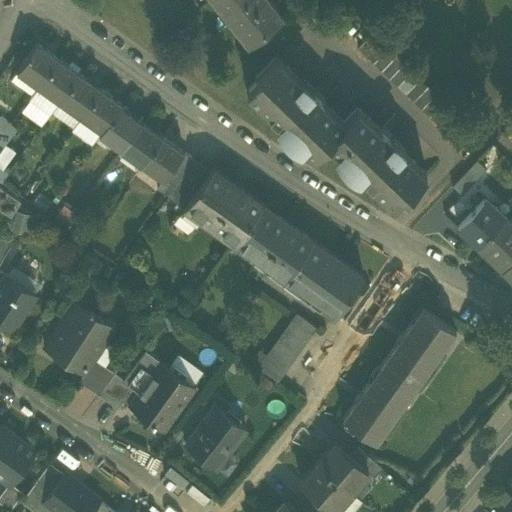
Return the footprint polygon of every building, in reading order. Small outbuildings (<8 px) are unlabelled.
[(218,0),(231,15),(233,13),(244,26),(241,28),(249,39),(282,13),(271,0),(218,0)] [(233,13),(231,15),(241,28),(244,26),(233,13)] [(357,46),(365,54),(380,38),(372,31),(357,46)] [(388,46),(380,38),(365,54),(373,61),(388,46)] [(38,84),(41,80),(58,56),(37,41),(20,64),(31,73),(28,76),(38,84)] [(396,54),(388,46),(373,61),(381,69),(396,54)] [(404,61),(396,54),(381,69),(389,76),(404,61)] [(59,99),(62,95),(79,71),(58,56),(41,80),(51,88),(48,92),(59,99)] [(314,155),(328,140),(345,122),(344,121),(322,100),(323,99),(315,91),(314,92),(276,56),(256,77),(258,79),(247,90),(314,155)] [(412,69),(404,61),(389,76),(397,84),(412,69)] [(11,78),(32,93),(38,84),(28,76),(31,73),(20,64),(16,69),(17,70),(11,78)] [(420,77),(412,69),(397,84),(405,92),(420,77)] [(81,114),(84,110),(101,86),(79,71),(62,95),(73,103),(70,107),(81,114)] [(428,84),(420,77),(405,92),(413,99),(428,84)] [(50,112),(59,99),(48,92),(51,88),(41,80),(38,84),(32,93),(29,97),(50,112)] [(435,92),(428,84),(413,99),(421,107),(435,92)] [(102,129),(103,128),(120,104),(122,101),(101,86),(84,110),(94,118),(91,122),(102,129)] [(443,100),(435,92),(421,107),(429,115),(443,100)] [(451,107),(443,100),(429,115),(437,122),(451,107)] [(121,147),(124,143),(141,119),(120,104),(103,128),(113,135),(110,139),(121,147)] [(358,107),(344,121),(345,122),(328,140),(394,204),(404,193),(406,194),(427,173),(389,137),(390,136),(382,128),(381,129),(358,107)] [(459,115),(451,107),(437,122),(445,130),(459,115)] [(0,113),(0,127),(11,135),(17,126),(0,113)] [(467,122),(459,115),(445,130),(452,138),(467,122)] [(142,163),(145,159),(162,134),(141,119),(124,143),(134,151),(131,155),(142,163)] [(0,139),(5,143),(11,135),(0,127),(0,139)] [(184,150),(162,134),(145,159),(155,166),(152,170),(163,177),(164,178),(184,150)] [(210,169),(194,157),(184,150),(164,178),(163,177),(157,185),(158,186),(168,193),(184,205),(210,169)] [(210,169),(184,205),(200,216),(235,241),(263,201),(213,165),(210,169)] [(3,167),(0,171),(0,178),(2,180),(8,171),(3,167)] [(453,184),(462,193),(477,177),(468,168),(453,184)] [(0,207),(11,215),(21,199),(0,184),(0,207)] [(458,224),(478,244),(506,214),(495,204),(492,207),(483,198),(458,224)] [(284,276),(285,277),(313,237),(263,201),(235,241),(236,241),(237,240),(251,250),(250,251),(271,267),(272,265),(286,274),(284,276)] [(195,222),(200,216),(184,205),(180,211),(195,222)] [(27,228),(28,210),(16,209),(15,227),(27,228)] [(511,220),(506,214),(478,244),(502,266),(506,263),(511,256),(511,220)] [(0,260),(11,243),(0,236),(0,260)] [(364,273),(313,237),(285,277),(286,277),(287,275),(301,285),(299,287),(321,302),(322,301),(335,310),(334,312),(335,313),(364,273)] [(511,275),(511,269),(506,263),(502,266),(511,275)] [(0,318),(12,327),(35,292),(7,273),(0,282),(0,318)] [(84,371),(86,372),(95,358),(107,340),(117,347),(127,332),(75,299),(45,346),(84,371)] [(422,305),(380,364),(414,388),(456,329),(422,305)] [(258,366),(278,380),(317,325),(297,311),(258,366)] [(124,378),(134,385),(139,390),(162,359),(146,348),(124,378)] [(79,379),(99,393),(115,371),(95,358),(86,372),(84,371),(79,379)] [(195,383),(162,359),(139,390),(134,385),(124,399),(163,427),(195,383)] [(377,439),(414,388),(380,364),(343,415),(377,439)] [(124,378),(115,371),(99,393),(118,406),(124,399),(134,385),(124,378)] [(186,443),(217,467),(246,428),(215,405),(186,443)] [(0,473),(12,482),(35,450),(0,423),(0,422),(0,473)] [(334,440),(317,459),(351,490),(369,470),(349,453),(334,440)] [(369,470),(374,475),(382,466),(357,444),(349,453),(369,470)] [(335,509),(351,490),(317,459),(300,479),(315,492),(334,509),(335,509)] [(22,499),(34,509),(50,487),(51,488),(64,471),(50,460),(22,499)] [(64,471),(51,488),(43,498),(56,507),(62,511),(90,511),(91,511),(100,499),(100,498),(64,471)] [(511,511),(511,475),(492,499),(509,511),(511,511)] [(38,511),(52,511),(56,507),(43,498),(51,488),(50,487),(34,509),(38,511)] [(334,509),(315,492),(299,510),(301,511),(338,511),(335,509),(334,509)] [(284,497),(271,511),(301,511),(299,510),(284,497)] [(91,511),(112,511),(114,510),(100,499),(91,511)]
